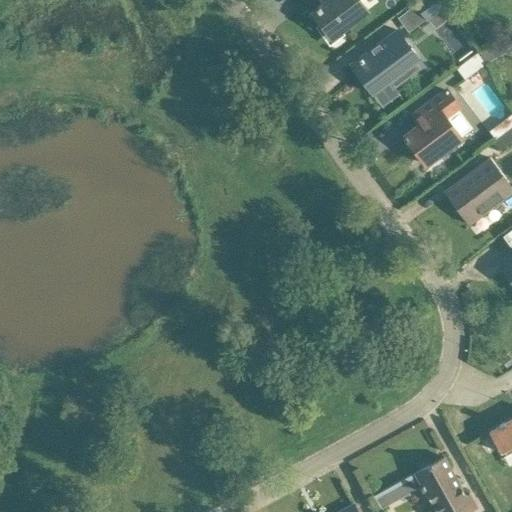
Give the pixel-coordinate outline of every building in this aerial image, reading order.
[(321,0),(325,5),(320,9),(320,7),(316,10),(317,11),(314,13),(332,38),(367,12),(358,0),(321,0)] [(416,0),(412,3),(415,7),(417,9),(426,21),(449,4),(446,0),(416,0)] [(398,31),(368,54),(352,66),(372,93),(389,81),(392,87),(409,75),(423,64),(398,31)] [(511,32),(501,40),(509,54),(511,52),(511,32)] [(494,44),(480,51),(486,62),(500,55),(494,44)] [(486,64),(478,53),(457,69),(465,80),(486,64)] [(429,120),(405,138),(426,166),(441,154),(444,158),(453,151),(451,147),(462,139),(474,130),(459,111),(461,110),(448,91),(422,110),(429,120)] [(511,127),(493,142),(502,153),(511,145),(511,127)] [(511,188),(489,159),(446,191),(470,224),(511,193),(511,188)] [(511,257),(501,266),(511,281),(511,257)] [(489,432),(498,449),(500,453),(511,446),(511,419),(505,423),(504,422),(499,425),(500,426),(489,432)] [(444,457),(415,473),(436,511),(472,511),(478,509),(469,494),(466,496),(444,457)]
